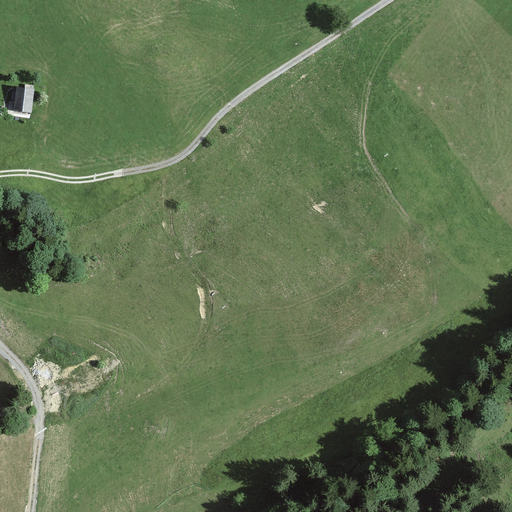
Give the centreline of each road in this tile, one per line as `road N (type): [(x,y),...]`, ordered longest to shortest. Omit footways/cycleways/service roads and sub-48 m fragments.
road 1 (track): [(0,154),(172,152),(263,75),(385,0)]
road 2 (track): [(0,330),(40,364),(54,391),(54,511)]
